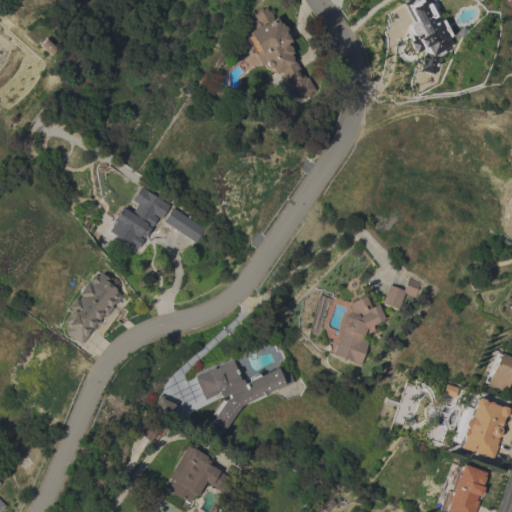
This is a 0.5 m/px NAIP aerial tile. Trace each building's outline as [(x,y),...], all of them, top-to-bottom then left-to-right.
[(433,73),(430,72),(429,74),(421,72),(421,70),(418,70),(423,51),(421,48),(414,52),(408,42),(416,37),(414,35),(412,36),(407,27),(407,25),(412,21),(401,3),(407,0),(409,3),(413,0),(418,0),(421,5),(425,3),(427,5),(429,3),(431,4),(433,8),(433,10),(430,11),(433,16),(429,18),(432,23),(438,20),(438,21),(440,20),(449,35),(447,36),(448,37),(443,39),(447,46),(441,50),(443,52),(437,55),(433,73)] [(283,26),(285,28),(284,31),(285,33),(286,34),(287,36),(286,37),(288,38),(290,41),(290,44),(288,45),(290,48),(290,50),(291,52),(288,54),(289,55),(291,57),(291,60),(292,59),(304,78),(306,77),(314,90),(309,93),(310,94),(304,97),(303,96),(298,100),(280,70),(274,73),(271,67),(270,68),(266,67),(264,63),(265,61),(260,64),(243,38),(248,35),(246,33),(257,25),(250,15),(255,12),(254,11),(258,8),(259,9),(263,6),(266,11),(267,11),(271,16),(269,17),(270,18),(273,16),(278,23),(279,22),(281,26),(283,26)] [(37,44),(44,37),(56,47),(49,55),(37,44)] [(152,215),(156,217),(150,227),(146,224),(144,227),(147,229),(144,235),(140,233),(138,236),(142,239),(136,248),(132,245),(131,246),(116,236),(116,234),(115,234),(116,232),(110,228),(114,221),(112,220),(120,207),(130,213),(136,204),(131,200),(137,190),(143,194),(145,191),(161,201),(152,215)] [(203,228),(194,242),(162,221),(171,207),(203,228)] [(89,278),(91,275),(94,275),(96,271),(98,273),(99,272),(107,279),(108,277),(111,279),(111,278),(113,278),(116,280),(116,283),(117,284),(113,289),(120,295),(114,303),(112,302),(109,305),(112,307),(105,315),(103,314),(98,319),(98,321),(97,324),(94,324),(80,344),(63,331),(68,325),(62,321),(71,310),(67,307),(74,297),(77,299),(80,295),(77,293),(86,282),(87,283),(89,281),(89,278)] [(387,284),(402,290),(407,277),(419,282),(413,296),(404,292),(397,309),(381,302),(387,284)] [(351,312),(347,303),(364,295),(369,307),(377,304),(383,318),(375,322),(375,323),(372,325),(374,330),(365,334),(364,329),(360,339),(367,341),(359,365),(350,362),(350,361),(331,354),(344,315),(351,312)] [(511,358),(511,380),(509,379),(504,392),(485,384),(491,370),(488,369),(495,353),(497,354),(498,352),(511,358)] [(192,376),(211,366),(212,368),(230,360),(239,380),(241,379),(243,383),(248,380),(247,378),(256,373),(257,375),(274,367),(278,376),(288,371),(293,381),(276,390),(274,387),(262,393),(263,396),(252,401),(251,399),(239,405),(222,430),(220,429),(218,433),(208,426),(210,423),(209,422),(213,416),(212,416),(212,415),(211,413),(220,399),(222,400),(222,399),(228,397),(227,394),(219,397),(217,393),(203,399),(192,376)] [(444,384),(456,387),(453,397),(441,393),(444,384)] [(175,402),(169,416),(150,408),(155,394),(175,402)] [(457,447),(461,436),(460,434),(462,428),(464,427),(463,426),(462,425),(462,424),(462,422),(463,421),(464,419),(465,418),(467,417),(471,406),(470,405),(472,399),(476,397),(481,399),(482,401),(485,402),(487,401),(490,402),(490,404),(497,406),(499,406),(504,407),(505,410),(503,415),(502,416),(501,419),(498,428),(499,430),(497,436),(493,438),(495,438),(493,445),(494,445),(490,457),(490,458),(457,447)] [(157,429),(147,441),(130,428),(140,416),(157,429)] [(185,445),(189,448),(190,447),(205,456),(204,458),(208,461),(207,463),(231,478),(223,492),(203,481),(200,486),(201,489),(198,494),(195,495),(193,494),(189,500),(183,497),(181,500),(165,490),(166,488),(166,486),(169,481),(171,481),(165,477),(185,445)] [(483,472),(482,476),(483,477),(480,486),(481,486),(477,496),(475,495),(473,500),(476,501),(471,511),(442,511),(443,510),(441,509),(457,465),(459,466),(460,464),(483,472)] [(206,511),(211,505),(216,503),(228,510),(226,511),(206,511)]
